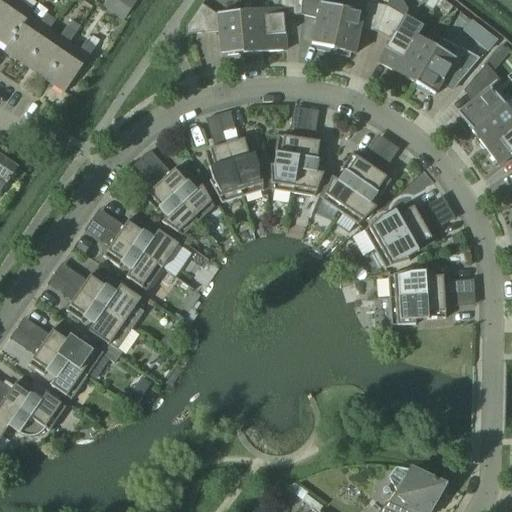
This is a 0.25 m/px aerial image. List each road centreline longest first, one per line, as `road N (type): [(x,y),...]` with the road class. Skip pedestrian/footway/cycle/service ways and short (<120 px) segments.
road 1 (residential): [(0,322),(108,167),(162,118),(213,98),(270,89),(369,111),(416,135),(454,181),(480,232),(492,290),(491,362)]
road 2 (residential): [(476,511),(487,484),(491,362)]
